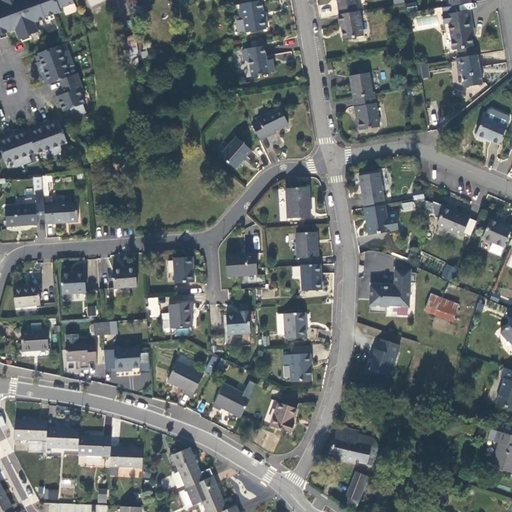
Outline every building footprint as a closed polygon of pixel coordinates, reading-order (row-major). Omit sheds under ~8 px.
[(0,0),(2,3),(0,3),(0,18),(1,21),(3,20),(5,25),(3,25),(6,33),(15,30),(19,41),(30,36),(29,35),(38,32),(35,23),(45,19),(44,18),(60,12),(55,0),(0,0)] [(336,0),(339,15),(356,12),(354,0),(336,0)] [(263,17),(260,1),(241,4),(241,6),(239,10),(240,18),(243,20),(246,33),(266,30),(265,28),(267,28),(265,17),(263,17)] [(459,58),(474,56),(470,35),(469,29),(472,28),(469,11),(441,16),(443,24),(448,23),(452,50),(457,50),(459,58)] [(339,15),(337,15),(339,25),(341,25),(343,40),(363,36),(359,12),(356,12),(339,15)] [(125,37),(127,57),(137,55),(134,36),(125,37)] [(248,62),(251,78),(271,74),(271,73),(274,72),(272,60),(266,61),(264,46),(244,50),(242,53),(243,60),(246,62),(248,62)] [(129,76),(139,76),(137,55),(127,57),(129,76)] [(481,85),(476,55),(474,56),(459,58),(456,59),(458,71),(461,73),(464,88),(481,85)] [(74,67),(71,59),(38,71),(41,79),(46,77),(49,84),(60,80),(70,76),(67,69),(74,67)] [(418,79),(429,77),(426,64),(416,66),(418,79)] [(349,77),(353,99),(373,96),(369,73),(349,77)] [(77,74),(70,76),(60,80),(62,86),(79,80),(77,74)] [(82,88),(79,80),(62,86),(64,94),(57,96),(58,98),(60,104),(63,112),(70,109),(73,117),(85,113),(82,105),(84,104),(78,89),(82,88)] [(419,88),(407,90),(408,96),(420,94),(419,88)] [(373,96),(353,99),(356,116),(357,116),(359,131),(379,127),(374,95),(373,96)] [(258,122),(252,125),(259,141),(266,137),(266,136),(288,125),(279,108),(257,119),(258,122)] [(486,140),(498,145),(506,127),(483,117),(475,135),(477,138),(483,141),(486,140)] [(62,152),(59,146),(67,143),(59,122),(58,122),(51,125),(50,121),(49,119),(42,122),(54,155),(62,152)] [(35,153),(36,154),(43,151),(46,158),(54,155),(42,122),(34,125),(35,127),(36,130),(29,132),(28,133),(35,153)] [(23,165),(31,162),(28,155),(35,153),(28,133),(28,131),(27,132),(20,134),(19,131),(18,129),(11,132),(23,165)] [(15,168),(23,165),(11,132),(3,135),(4,136),(5,140),(0,141),(0,149),(5,164),(12,161),(15,168)] [(219,156),(234,169),(251,151),(236,137),(219,156)] [(358,177),(364,209),(384,205),(379,173),(358,177)] [(48,176),(33,176),(33,190),(48,190),(48,176)] [(287,219),(310,217),(309,202),(308,202),(307,188),(286,189),(287,219)] [(424,198),(423,191),(413,193),(414,200),(424,198)] [(37,220),(45,219),(43,197),(43,192),(35,193),(36,205),(5,208),(6,227),(38,225),(37,220)] [(45,219),(45,224),(78,222),(76,202),(53,204),(52,197),(43,197),(45,219)] [(414,201),(402,203),(403,211),(416,209),(414,201)] [(384,205),(364,209),(368,236),(398,230),(396,217),(387,219),(384,205)] [(469,219),(470,217),(455,211),(454,213),(443,208),(437,223),(438,226),(448,231),(448,232),(456,236),(457,234),(462,236),(463,233),(469,219)] [(476,222),(469,219),(463,233),(470,236),(476,222)] [(502,226),(490,220),(482,238),(483,241),(489,244),(492,243),(503,247),(511,227),(511,226),(503,223),(502,226)] [(302,265),(320,265),(319,257),(317,257),(316,232),(296,233),(297,259),(302,258),(302,265)] [(225,256),(227,277),(257,275),(255,254),(225,256)] [(193,282),(192,257),(173,258),(175,283),(193,282)] [(320,274),(320,265),(302,265),(300,266),(302,292),(321,290),(320,281),(319,281),(318,274),(320,274)] [(442,277),(451,281),(456,270),(447,266),(442,277)] [(113,288),(136,287),(135,267),(126,267),(126,269),(112,270),(113,288)] [(370,284),(368,312),(384,313),(385,307),(408,308),(409,283),(415,284),(416,274),(410,273),(410,271),(395,270),(394,287),(380,287),(380,284),(370,284)] [(85,293),(84,273),(61,275),(62,295),(85,293)] [(15,307),(40,305),(38,286),(28,287),(23,288),(23,286),(13,287),(15,307)] [(452,322),(459,305),(431,294),(424,311),(452,322)] [(149,297),(149,316),(159,316),(159,297),(149,297)] [(192,303),(168,305),(170,329),(192,327),(191,312),(193,311),(192,303)] [(250,333),(248,311),(240,312),(240,314),(226,316),(227,335),(250,333)] [(306,338),(305,313),(285,314),(286,333),(286,339),(306,338)] [(286,333),(285,314),(277,315),(278,333),(286,333)] [(511,318),(509,325),(500,333),(507,341),(508,341),(511,345),(511,318)] [(102,335),(101,322),(94,323),(95,335),(102,335)] [(109,322),(101,322),(102,335),(110,334),(109,322)] [(22,352),(48,350),(47,330),(20,332),(22,352)] [(95,365),(97,365),(95,343),(86,343),(86,341),(78,341),(77,334),(65,335),(66,342),(65,342),(67,361),(79,360),(80,366),(88,365),(88,361),(95,361),(95,365)] [(399,345),(381,339),(377,350),(374,349),(370,362),(367,361),(363,372),(374,376),(375,373),(386,376),(389,365),(392,366),(399,345)] [(114,350),(103,350),(105,369),(115,368),(115,371),(126,371),(125,368),(131,368),(140,367),(139,347),(114,349),(114,350)] [(291,355),(308,354),(307,347),(290,348),(291,355)] [(291,381),(311,380),(310,363),(311,363),(310,354),(308,354),(291,355),(283,356),(283,365),(290,364),(291,381)] [(205,372),(211,374),(217,357),(211,355),(205,372)] [(184,393),(192,397),(203,374),(177,361),(167,382),(185,391),(184,393)] [(511,370),(504,368),(500,378),(504,379),(496,404),(511,409),(511,370)] [(221,408),(240,418),(250,398),(224,384),(212,407),(220,410),(221,408)] [(279,402),(270,426),(290,434),(294,424),(292,423),(297,410),(279,402)] [(47,428),(47,421),(15,420),(14,440),(46,442),(47,428)] [(474,427),(461,424),(459,431),(472,434),(474,427)] [(358,432),(337,426),(327,456),(346,460),(374,465),(377,448),(370,447),(372,438),(357,435),(358,432)] [(79,436),(79,429),(47,428),(46,442),(46,448),(78,449),(79,436)] [(511,435),(490,429),(487,440),(499,443),(492,467),(511,473),(511,435)] [(110,447),(111,437),(79,436),(78,449),(78,456),(110,457),(110,447)] [(142,469),(143,449),(110,447),(110,457),(110,467),(142,469)] [(200,473),(190,448),(171,455),(185,488),(186,488),(194,484),(213,476),(209,469),(200,473)] [(356,472),(346,496),(348,497),(358,501),(368,477),(356,472)] [(220,511),(227,509),(213,476),(194,484),(186,488),(194,507),(202,503),(206,511),(220,511)] [(0,511),(12,507),(0,484),(0,511)] [(57,500),(57,489),(45,489),(44,499),(57,500)] [(99,489),(98,503),(106,503),(106,489),(99,489)] [(358,501),(348,497),(346,504),(355,508),(358,501)] [(427,506),(438,510),(441,502),(430,498),(427,506)]
